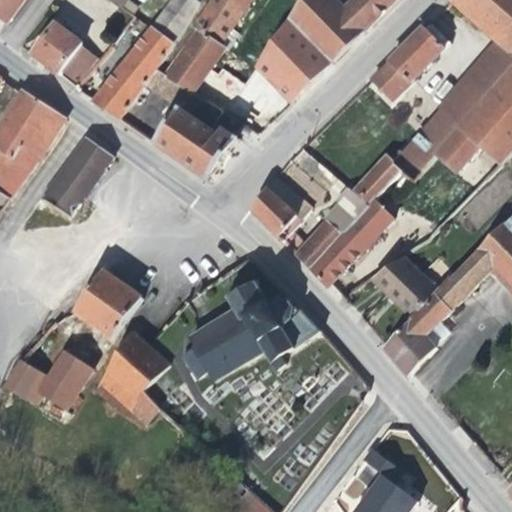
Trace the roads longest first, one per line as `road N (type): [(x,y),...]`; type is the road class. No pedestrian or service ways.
road 1 (tertiary): [(422,0),(208,209)]
road 2 (residential): [(392,389),(208,209)]
road 3 (residential): [(13,340),(77,270),(157,240),(208,209)]
road 4 (residential): [(502,511),(392,389)]
road 5 (residential): [(0,246),(87,110)]
road 6 (tertiary): [(208,209),(87,110)]
road 7 (residential): [(392,389),(298,511)]
